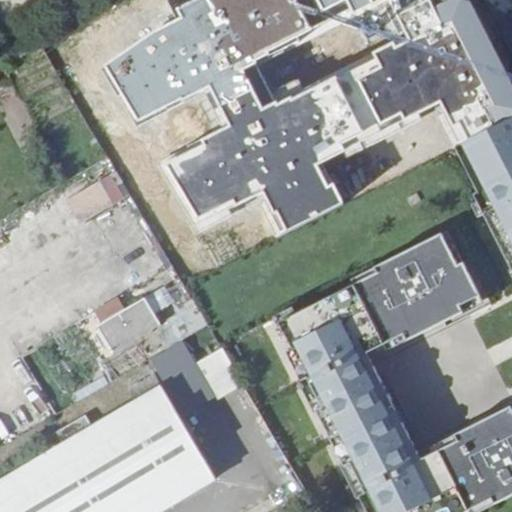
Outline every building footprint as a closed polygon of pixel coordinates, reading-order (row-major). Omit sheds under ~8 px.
[(143,0),(82,32),(122,113),(144,101),(214,238),(391,147),(324,10),(342,0),(143,0)] [(476,198),(511,268),(511,121),(457,150),(467,169),(474,182),(481,196),(476,198)] [(66,199),(81,223),(129,194),(114,170),(66,199)] [(476,511),(496,502),(499,507),(511,500),(511,410),(459,439),(462,445),(426,463),(371,357),(403,340),(406,346),(466,315),(463,309),(483,299),(466,266),(460,269),(444,237),(377,271),(380,276),(282,327),(296,354),(290,357),(370,511),(476,511)] [(101,320),(122,306),(115,295),(94,309),(101,320)] [(169,342),(146,304),(101,329),(124,369),(169,342)] [(284,508),(308,493),(224,351),(200,365),(284,508)] [(0,511),(166,511),(217,482),(162,389),(164,388),(158,375),(130,392),(138,404),(96,428),(89,416),(49,439),(57,452),(0,484),(0,511)]
